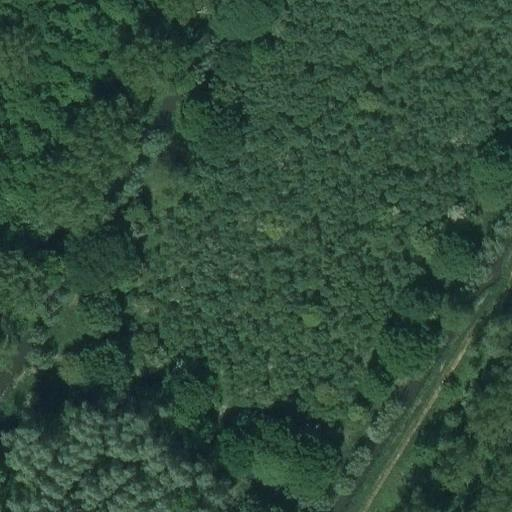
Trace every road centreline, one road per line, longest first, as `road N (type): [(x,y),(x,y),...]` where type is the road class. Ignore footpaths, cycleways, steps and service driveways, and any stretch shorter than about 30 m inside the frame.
road 1 (track): [(0,345),(22,315),(56,329),(195,423),(241,440),(310,485),(339,473),(511,189)]
road 2 (track): [(56,329),(262,0)]
road 3 (track): [(22,315),(202,0)]
road 4 (track): [(0,437),(36,390),(264,511)]
road 5 (track): [(511,275),(369,511)]
